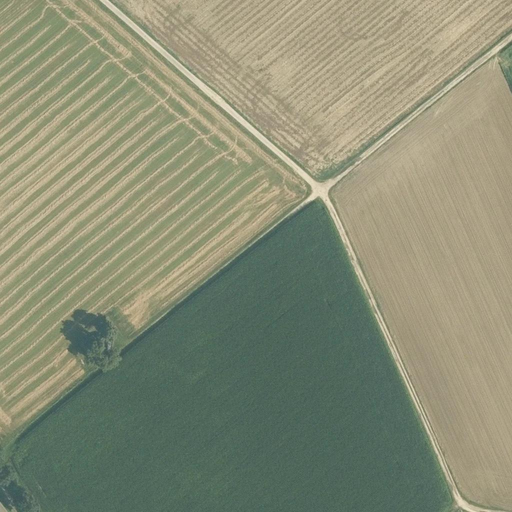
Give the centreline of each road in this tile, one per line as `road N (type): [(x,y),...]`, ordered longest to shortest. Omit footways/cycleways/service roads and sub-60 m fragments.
road 1 (track): [(320,190),(13,439),(0,461)]
road 2 (track): [(464,511),(320,190)]
road 3 (track): [(320,190),(103,0)]
road 4 (track): [(320,190),(511,38)]
